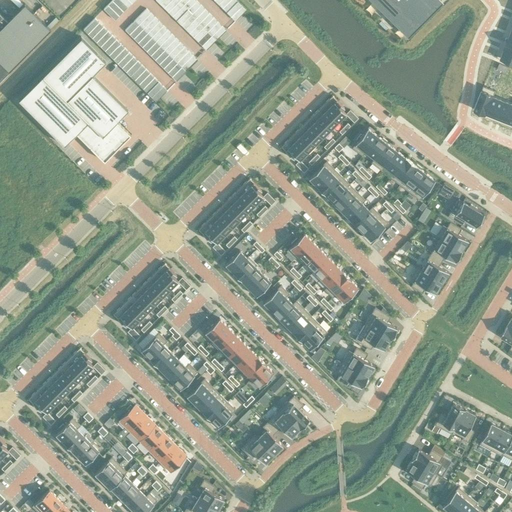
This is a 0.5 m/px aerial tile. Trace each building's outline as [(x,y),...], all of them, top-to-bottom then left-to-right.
[(112,0),(108,4),(119,16),(123,11),(112,0)] [(120,0),(112,0),(123,11),(128,7),(120,0)] [(175,0),(171,0),(164,8),(168,12),(178,2),(175,0)] [(195,0),(188,0),(182,6),(186,10),(196,0),(195,0)] [(196,0),(186,10),(190,15),(200,5),(196,0)] [(238,1),(236,0),(229,0),(222,8),(226,12),(238,1)] [(374,0),(407,32),(439,0),(374,0)] [(242,5),(238,1),(226,12),(230,16),(242,5)] [(168,12),(172,16),(182,6),(178,2),(168,12)] [(0,78),(3,76),(50,29),(24,3),(9,18),(7,20),(0,13),(0,78)] [(108,4),(104,9),(115,20),(119,16),(108,4)] [(200,5),(190,15),(195,19),(204,9),(200,5)] [(246,9),(242,5),(230,16),(235,21),(246,9)] [(172,16),(176,20),(186,10),(182,6),(172,16)] [(138,17),(135,20),(139,24),(150,13),(146,9),(138,17)] [(204,9),(195,19),(199,23),(200,22),(209,13),(204,9)] [(186,10),(176,20),(181,25),(190,15),(186,10)] [(150,13),(139,24),(143,28),(155,17),(150,13)] [(209,13),(200,22),(204,26),(213,17),(209,13)] [(190,15),(181,25),(185,29),(195,19),(190,15)] [(155,17),(143,28),(147,32),(159,21),(155,17)] [(213,17),(204,26),(209,30),(217,21),(213,17)] [(95,18),(83,29),(88,33),(99,22),(95,18)] [(195,19),(185,29),(189,33),(199,23),(195,19)] [(135,20),(125,30),(129,34),(139,24),(135,20)] [(159,21),(147,32),(152,37),(163,25),(159,21)] [(217,21),(209,30),(213,34),(221,26),(217,21)] [(99,22),(88,33),(92,38),(103,26),(99,22)] [(199,23),(189,33),(193,37),(203,27),(204,26),(200,22),(199,23)] [(139,24),(129,34),(133,38),(143,28),(139,24)] [(163,25),(152,37),(156,41),(167,30),(163,25)] [(103,26),(92,38),(96,42),(107,30),(103,26)] [(221,26),(213,34),(217,38),(225,30),(221,26)] [(203,27),(193,37),(197,41),(207,31),(203,27)] [(143,28),(133,38),(137,42),(147,32),(143,28)] [(107,30),(96,42),(100,46),(111,35),(107,30)] [(167,30),(156,41),(160,45),(171,34),(167,30)] [(207,31),(197,41),(202,46),(213,34),(209,30),(207,31)] [(147,32),(137,42),(142,47),(152,37),(147,32)] [(171,34),(160,45),(164,49),(176,38),(171,34)] [(213,34),(202,46),(206,50),(217,38),(213,34)] [(111,35),(100,46),(104,50),(116,39),(111,35)] [(81,36),(18,99),(64,145),(76,133),(104,161),(130,135),(116,121),(128,109),(92,74),(105,61),(81,36)] [(152,37),(142,47),(146,51),(156,41),(152,37)] [(176,38),(164,49),(168,53),(180,42),(176,38)] [(116,39),(104,50),(109,54),(120,43),(116,39)] [(156,41),(146,51),(150,55),(160,45),(156,41)] [(180,42),(168,53),(173,58),(184,46),(180,42)] [(120,43),(109,54),(113,59),(124,47),(120,43)] [(160,45),(150,55),(154,59),(164,49),(160,45)] [(184,46),(173,58),(177,62),(188,51),(184,46)] [(124,47),(113,59),(117,63),(128,52),(124,47)] [(505,48),(501,58),(511,62),(511,50),(505,48)] [(164,49),(154,59),(158,63),(168,53),(164,49)] [(188,51),(177,62),(181,66),(192,55),(188,51)] [(128,52),(117,63),(121,67),(133,56),(128,52)] [(168,53),(158,63),(163,68),(173,58),(168,53)] [(192,55),(181,66),(185,70),(196,59),(192,55)] [(133,56),(121,67),(125,71),(137,60),(133,56)] [(173,58),(163,68),(167,72),(177,62),(173,58)] [(137,60),(125,71),(130,75),(141,64),(137,60)] [(177,62),(167,72),(171,76),(181,66),(177,62)] [(141,64),(130,75),(134,80),(145,68),(141,64)] [(181,66),(171,76),(175,80),(185,70),(181,66)] [(145,68),(134,80),(138,84),(149,72),(145,68)] [(149,72),(138,84),(142,88),(154,77),(149,72)] [(154,77),(142,88),(146,92),(158,81),(154,77)] [(158,81),(146,92),(151,96),(162,85),(158,81)] [(162,85),(151,96),(155,100),(166,89),(162,85)] [(483,85),(474,109),(486,114),(486,113),(493,95),(494,95),(496,90),(483,85)] [(299,160),(345,114),(346,113),(342,109),(340,107),(336,103),(338,101),(332,95),(281,146),(287,152),(289,150),(293,154),(295,156),(299,160)] [(493,95),(486,113),(497,118),(504,100),(494,95),(493,95)] [(511,102),(504,100),(497,118),(508,122),(511,112),(511,102)] [(362,156),(365,152),(365,151),(377,136),(368,128),(367,128),(362,135),(360,134),(356,140),(357,141),(352,147),(362,156)] [(365,152),(374,158),(374,159),(387,143),(386,142),(387,141),(383,138),(381,139),(377,136),(365,151),(365,152)] [(334,147),(338,151),(343,147),(338,143),(334,147)] [(381,170),(383,168),(382,168),(396,150),(387,143),(374,159),(374,158),(371,162),(381,170)] [(383,168),(391,175),(392,175),(406,158),(405,157),(396,150),(382,168),(383,168)] [(390,177),(400,185),(415,165),(405,157),(406,158),(392,175),(391,175),(390,177)] [(316,186),(334,169),(326,161),(308,178),(309,179),(309,178),(316,186)] [(400,185),(409,192),(425,172),(420,169),(421,168),(417,164),(416,165),(415,165),(400,185)] [(316,186),(324,194),(342,176),(334,169),(316,186)] [(434,180),(425,172),(409,192),(419,200),(424,193),(426,194),(431,188),(429,187),(435,180),(434,180)] [(325,194),(332,201),(349,184),(342,176),(324,194),(325,194)] [(212,239),(216,243),(217,242),(262,196),(263,196),(253,186),(255,184),(249,178),(198,229),(204,235),(207,233),(212,239)] [(332,201),(340,209),(357,192),(349,184),(332,201)] [(340,209),(347,217),(361,203),(362,203),(365,200),(357,192),(340,209)] [(476,226),(478,223),(479,224),(483,218),(482,217),(484,214),(483,213),(483,214),(476,210),(477,208),(471,204),(470,206),(463,202),(463,201),(462,201),(459,199),(458,198),(447,216),(463,226),(467,220),(476,226),(475,226),(476,226)] [(392,203),(397,207),(400,205),(401,203),(397,199),(392,203)] [(347,217),(355,224),(369,210),(362,203),(361,203),(347,217)] [(405,210),(400,205),(397,207),(402,213),(405,210)] [(355,224),(362,232),(380,215),(372,206),(369,210),(355,224)] [(388,223),(380,215),(362,232),(370,240),(388,223)] [(435,236),(439,238),(440,237),(461,251),(461,250),(467,241),(468,241),(468,240),(458,234),(461,229),(450,222),(447,227),(442,225),(435,236)] [(295,259),(296,257),(312,241),(304,233),(298,239),(296,238),(291,243),(292,245),(286,251),(295,259)] [(433,249),(430,254),(442,261),(445,256),(455,262),(462,250),(461,250),(461,251),(440,237),(439,238),(434,248),(433,248),(433,249)] [(319,249),(312,241),(296,257),(304,265),(305,263),(319,249)] [(327,256),(319,249),(305,263),(313,271),(327,256)] [(232,272),(233,272),(247,258),(240,250),(239,250),(225,264),(225,265),(232,272)] [(282,257),(276,251),(273,254),(279,260),(282,257)] [(427,259),(421,269),(442,282),(443,281),(444,282),(448,275),(447,275),(448,272),(449,272),(439,266),(442,261),(430,254),(427,259)] [(233,272),(240,280),(255,266),(257,264),(248,256),(247,258),(233,272)] [(335,264),(327,256),(313,271),(320,278),(335,264)] [(132,327),(177,281),(178,281),(168,271),(171,269),(164,263),(113,314),(119,320),(121,318),(127,323),(131,327),(132,327)] [(342,271),(335,264),(320,278),(327,285),(328,286),(342,271)] [(241,280),(248,287),(262,273),(255,266),(240,280),(241,280)] [(435,293),(442,282),(421,269),(417,266),(410,278),(414,280),(411,286),(422,293),(425,287),(435,293),(436,293),(435,293)] [(350,279),(342,271),(328,286),(327,285),(324,289),(333,297),(336,294),(336,293),(350,279)] [(270,281),(262,273),(248,287),(256,295),(256,296),(271,281),(270,281)] [(350,280),(350,279),(336,293),(336,294),(343,301),(344,302),(358,287),(357,287),(350,280)] [(263,303),(271,310),(285,296),(286,297),(289,293),(280,285),(263,302),(263,303)] [(271,310),(279,318),(293,304),(292,303),(286,297),(285,296),(271,310)] [(279,318),(286,326),(304,308),(296,300),(292,303),(293,304),(279,318)] [(375,307),(365,323),(390,339),(397,328),(387,322),(390,316),(375,307)] [(293,333),(294,333),(311,316),(304,308),(286,326),(293,333)] [(294,333),(301,341),(319,323),(311,316),(294,333)] [(203,334),(211,342),(227,326),(219,318),(203,334)] [(327,331),(319,323),(301,341),(302,341),(309,348),(309,349),(327,331)] [(390,339),(365,323),(355,340),(371,349),(374,344),(384,350),(384,349),(390,339)] [(511,350),(511,328),(507,325),(501,336),(511,342),(511,344),(509,349),(511,350)] [(235,334),(227,326),(211,342),(219,349),(235,334)] [(176,339),(180,335),(176,331),(173,334),(171,335),(176,339)] [(148,357),(149,358),(163,344),(164,344),(167,341),(158,332),(141,350),(148,357)] [(242,341),(235,334),(219,349),(227,358),(228,356),(228,355),(242,341)] [(250,349),(242,341),(228,355),(228,356),(235,363),(236,363),(250,349)] [(149,358),(156,366),(171,351),(164,344),(163,344),(149,358)] [(47,412),(92,366),(93,365),(83,356),(86,354),(79,347),(28,398),(35,405),(37,403),(42,408),(46,412),(47,412)] [(349,350),(342,361),(367,376),(368,376),(368,374),(370,375),(374,369),(372,368),(374,366),(374,365),(364,359),(368,354),(356,347),(353,352),(349,350)] [(257,356),(250,349),(236,363),(235,363),(233,364),(242,373),(244,371),(243,371),(258,356),(257,356)] [(178,359),(171,351),(156,366),(157,366),(164,373),(178,359)] [(265,364),(258,356),(243,371),(244,371),(251,378),(265,364)] [(185,366),(178,359),(164,373),(172,381),(186,367),(185,366)] [(361,387),(367,376),(342,361),(335,371),(339,374),(336,380),(348,387),(351,381),(361,387)] [(189,363),(185,366),(186,367),(172,381),(179,388),(179,389),(180,389),(197,371),(189,363)] [(266,364),(265,364),(251,378),(259,387),(273,372),(265,365),(266,364)] [(210,374),(214,369),(210,365),(207,368),(206,369),(210,374)] [(187,396),(194,404),(212,386),(204,378),(186,396),(187,396)] [(201,411),(202,411),(220,394),(212,386),(194,404),(202,411),(201,411)] [(202,411),(210,419),(227,401),(220,394),(202,411)] [(293,395),(280,408),(300,428),(309,419),(298,409),(303,404),(293,395)] [(235,409),(227,401),(210,419),(217,426),(217,427),(218,427),(235,409)] [(451,434),(453,431),(464,409),(453,403),(446,416),(440,413),(434,424),(451,434)] [(118,420),(129,430),(145,414),(135,404),(132,407),(130,405),(126,409),(128,411),(118,420)] [(291,437),(300,428),(280,408),(267,421),(277,431),(281,427),(291,437)] [(463,437),(461,439),(468,442),(474,430),(468,427),(475,414),(464,409),(453,431),(463,437)] [(156,424),(145,414),(129,430),(139,441),(156,424)] [(55,434),(63,442),(77,428),(80,425),(72,417),(64,425),(63,424),(59,428),(60,429),(55,434)] [(110,418),(104,424),(109,428),(115,422),(110,418)] [(272,435),(277,431),(267,421),(262,426),(266,429),(258,437),(257,438),(274,454),(283,445),(272,435)] [(490,422),(479,444),(490,450),(501,428),(490,422)] [(166,435),(156,424),(139,441),(150,451),(166,435)] [(84,435),(77,428),(63,442),(70,449),(84,435)] [(501,455),(502,454),(511,433),(501,428),(490,450),(501,455)] [(511,433),(502,454),(511,459),(511,433)] [(265,463),(274,454),(257,438),(258,437),(254,434),(241,448),(250,457),(255,453),(265,463)] [(91,442),(84,435),(70,449),(77,456),(91,442)] [(176,445),(166,435),(150,451),(160,462),(176,445)] [(0,458),(8,451),(8,450),(0,442),(0,439),(1,439),(0,437),(0,458)] [(92,440),(91,442),(77,456),(85,464),(90,459),(91,461),(96,457),(94,455),(100,448),(92,440)] [(187,456),(176,445),(160,462),(170,472),(187,456)] [(418,448),(411,458),(435,473),(441,463),(439,461),(443,456),(431,449),(428,454),(418,448)] [(95,473),(102,481),(119,464),(112,456),(95,473)] [(437,474),(435,473),(411,458),(411,459),(411,460),(405,469),(405,470),(414,476),(411,481),(423,488),(426,483),(430,485),(437,474)] [(110,488),(111,488),(110,487),(124,474),(127,471),(119,464),(102,481),(110,488)] [(111,488),(118,495),(131,481),(124,474),(110,487),(111,488)] [(204,488),(198,498),(217,510),(224,499),(212,491),(215,486),(203,479),(200,485),(204,488)] [(118,495),(125,502),(139,488),(131,481),(118,495)] [(443,506),(450,511),(452,511),(467,494),(458,486),(442,506),(443,506)] [(125,502),(132,509),(146,496),(145,495),(139,488),(125,502)] [(37,511),(41,511),(43,510),(56,496),(49,489),(32,506),(37,511)] [(503,499),(506,494),(501,490),(499,494),(498,495),(503,499)] [(149,492),(145,495),(146,496),(132,509),(134,511),(144,511),(157,500),(149,492)] [(452,511),(469,511),(476,504),(477,502),(467,494),(452,511)] [(55,511),(64,504),(56,496),(43,510),(44,511),(55,511)] [(187,505),(184,511),(185,511),(215,511),(217,510),(198,498),(191,508),(187,505)]
